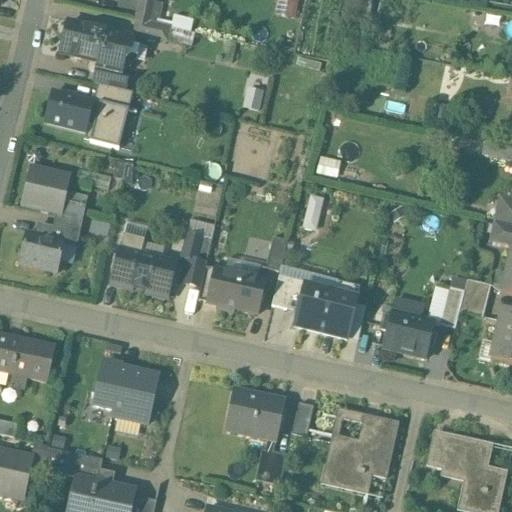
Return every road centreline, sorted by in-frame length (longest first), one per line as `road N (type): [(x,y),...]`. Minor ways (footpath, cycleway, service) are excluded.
road 1 (residential): [(511,412),(0,301)]
road 2 (residential): [(29,0),(0,134)]
